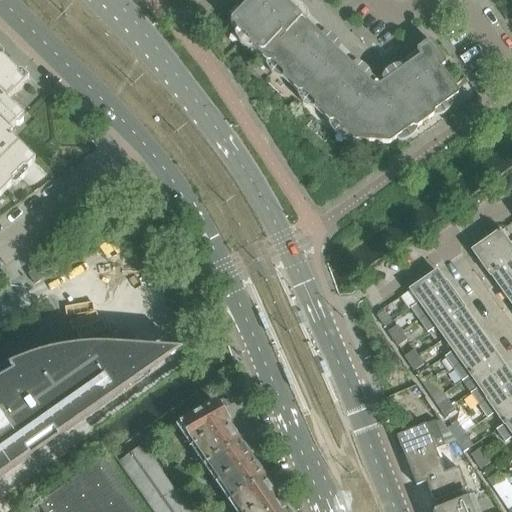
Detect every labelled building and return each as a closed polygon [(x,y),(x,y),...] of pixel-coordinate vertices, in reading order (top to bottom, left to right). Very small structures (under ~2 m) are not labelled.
[(297,7),(289,0),(250,0),(251,0),(230,22),(230,25),(251,45),(251,48),(267,63),(271,63),(282,74),(282,78),(298,93),(302,93),(313,104),(314,108),(329,123),(333,123),(354,142),(389,145),(412,128),(416,129),(434,117),(435,113),(458,96),(458,93),(441,69),(445,66),(445,63),(431,43),(428,42),(417,50),(416,54),(376,82),(375,82),(297,7)] [(0,198),(12,186),(16,186),(21,181),(22,180),(27,175),(27,171),(35,163),(10,137),(13,134),(10,131),(15,127),(20,127),(24,123),(23,119),(23,118),(24,118),(8,102),(24,85),(28,81),(28,80),(22,75),(18,75),(3,60),(3,55),(0,52),(0,198)] [(472,252),(480,264),(508,244),(499,232),(472,252)] [(480,264),(489,276),(511,259),(511,250),(508,244),(480,264)] [(490,276),(498,288),(511,278),(511,259),(489,276),(490,277),(490,276)] [(35,271),(28,275),(35,286),(42,281),(35,271)] [(418,303),(445,285),(436,272),(410,291),(410,292),(400,299),(408,310),(418,303)] [(511,278),(498,288),(507,300),(511,296),(511,278)] [(418,303),(427,316),(454,296),(446,284),(445,285),(418,303)] [(427,316),(435,328),(463,309),(454,296),(427,316)] [(435,328),(444,340),(471,321),(463,310),(463,309),(435,328)] [(384,312),(377,317),(385,329),(392,324),(384,312)] [(444,340),(453,352),(479,333),(471,321),(444,340)] [(387,333),(392,341),(402,334),(397,327),(387,333)] [(479,333),(453,352),(461,364),(488,346),(479,333)] [(402,334),(392,341),(397,348),(407,342),(402,334)] [(0,511),(0,478),(135,384),(182,351),(125,348),(110,347),(94,346),(86,347),(72,348),(62,350),(46,353),(38,355),(30,358),(22,361),(15,364),(0,370),(0,511)] [(461,364),(470,377),(497,358),(488,346),(461,364)] [(404,358),(409,365),(419,359),(414,351),(404,358)] [(497,358),(470,377),(463,381),(472,393),(478,389),(505,370),(497,358)] [(419,359),(409,365),(414,373),(424,366),(419,359)] [(478,389),(487,401),(511,383),(511,379),(505,370),(478,389)] [(421,382),(425,389),(435,383),(430,376),(421,382)] [(425,389),(431,397),(440,391),(435,383),(425,389)] [(486,401),(495,414),(511,401),(511,383),(487,401),(486,401)] [(437,407),(442,414),(452,407),(447,400),(437,407)] [(511,401),(495,414),(503,426),(504,425),(511,419),(511,401)] [(235,437),(236,435),(232,428),(229,428),(226,423),(227,422),(215,403),(178,424),(205,464),(239,441),(235,437)] [(442,414),(447,422),(457,415),(452,407),(442,414)] [(447,430),(455,441),(468,432),(461,421),(447,430)] [(409,460),(406,462),(435,451),(446,446),(436,422),(396,437),(397,438),(403,452),(402,452),(403,453),(405,452),(409,460)] [(476,444),(468,432),(455,441),(463,453),(476,444)] [(239,441),(205,464),(231,501),(264,478),(260,473),(261,471),(257,464),(254,464),(248,455),(249,453),(244,446),(242,446),(239,441)] [(189,511),(141,447),(119,463),(153,511),(189,511)] [(470,456),(475,463),(485,457),(480,449),(470,456)] [(411,472),(416,486),(416,487),(426,483),(428,487),(434,503),(466,490),(458,469),(444,475),(435,451),(406,462),(406,463),(409,461),(413,470),(410,471),(410,472),(411,472)] [(485,457),(475,463),(480,470),(490,464),(485,457)] [(138,511),(103,461),(38,506),(29,511),(138,511)] [(180,468),(170,475),(177,484),(186,477),(180,468)] [(487,480),(492,488),(502,481),(497,474),(487,480)] [(264,478),(231,501),(238,511),(287,511),(285,509),(286,507),(282,500),(279,501),(273,491),(274,489),(269,483),(267,483),(264,478)] [(510,494),(502,481),(492,488),(501,500),(510,494)] [(511,496),(510,494),(501,500),(508,511),(509,511),(511,510),(511,496)] [(436,511),(477,511),(472,498),(467,500),(436,511)]
